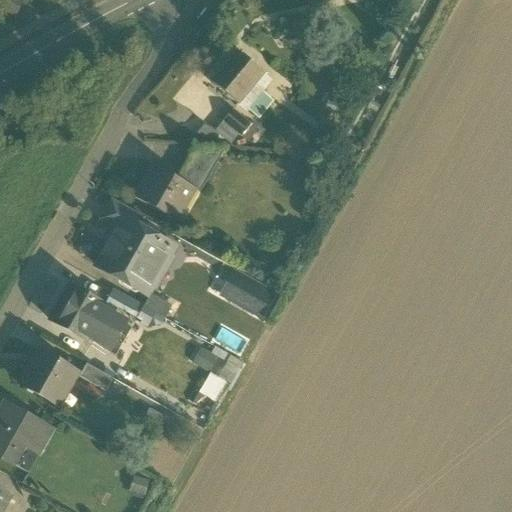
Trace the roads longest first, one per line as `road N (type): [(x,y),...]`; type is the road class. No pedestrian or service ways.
road 1 (residential): [(148,0),(164,36),(0,330)]
road 2 (tertiary): [(0,75),(139,0)]
